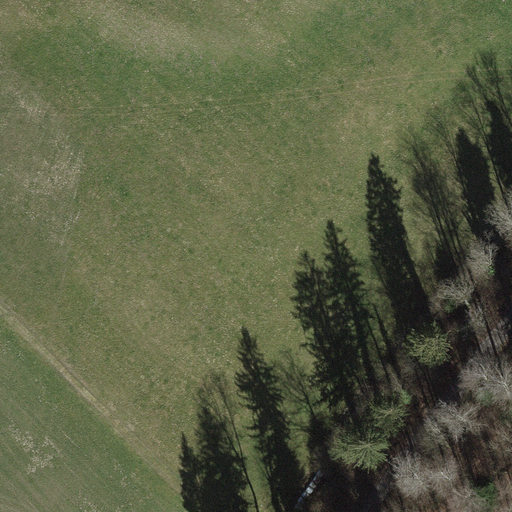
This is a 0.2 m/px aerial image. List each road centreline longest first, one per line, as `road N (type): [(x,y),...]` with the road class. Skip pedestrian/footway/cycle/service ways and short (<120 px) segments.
road 1 (track): [(0,303),(212,511)]
road 2 (track): [(511,339),(387,511)]
